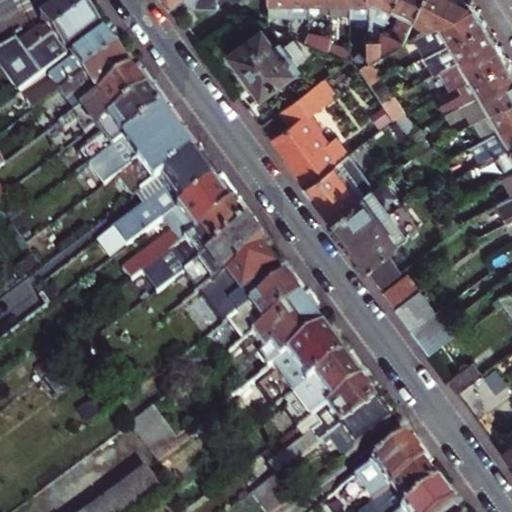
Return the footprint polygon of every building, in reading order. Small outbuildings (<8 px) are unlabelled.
[(0,68),(3,73),(84,13),(73,0),(69,0),(41,23),(47,30),(43,34),(41,31),(20,47),(15,41),(0,49),(0,68)] [(363,73),(395,54),(401,41),(389,35),(380,30),(383,23),(391,7),(394,0),(367,0),(368,1),(367,14),(365,36),(363,73)] [(422,0),(394,0),(391,7),(400,12),(391,30),(399,34),(402,29),(406,31),(414,16),(422,0)] [(438,28),(475,5),(472,1),(470,0),(422,0),(414,16),(438,28)] [(271,14),(291,14),(290,1),(271,1),(271,14)] [(350,11),(350,1),(331,1),(331,11),(350,11)] [(350,14),(367,14),(368,1),(350,1),(350,11),(350,14)] [(451,43),(486,23),(475,5),(438,28),(426,35),(437,52),(451,43)] [(19,94),(67,57),(63,53),(95,29),(84,13),(3,73),(19,94)] [(437,52),(447,71),(452,68),(497,41),(486,23),(451,43),(437,52)] [(311,45),(311,34),(291,25),(291,35),(311,45)] [(401,41),(406,31),(402,29),(399,34),(391,30),(389,35),(401,41)] [(262,95),(299,67),(281,42),(276,46),(264,30),(231,54),(262,95)] [(114,54),(102,38),(48,79),(52,84),(26,103),(34,113),(60,95),(114,54)] [(497,41),(452,68),(462,85),(472,79),(507,58),(497,41)] [(324,79),(336,70),(322,50),(299,67),(314,87),(324,79)] [(128,73),(114,54),(60,95),(74,114),(128,73)] [(463,96),(468,106),(511,79),(511,65),(507,58),(472,79),(477,88),(463,96)] [(143,93),(128,73),(74,114),(58,125),(65,133),(76,125),(85,137),(95,129),(143,93)] [(306,185),(349,154),(336,137),(329,142),(321,131),(323,129),(311,114),(336,96),(324,79),(314,87),(284,110),(293,122),(274,137),(288,156),(297,169),(295,171),(306,185)] [(486,102),(493,114),(511,102),(511,79),(468,106),(471,111),(486,102)] [(91,163),(158,114),(143,93),(95,129),(101,137),(82,150),(91,163)] [(485,135),(489,140),(511,126),(511,102),(493,114),(500,126),(485,135)] [(174,135),(158,114),(91,163),(108,185),(118,177),(174,135)] [(493,114),(478,123),(485,135),(500,126),(493,114)] [(499,158),(511,149),(511,126),(489,140),(499,158)] [(135,198),(191,157),(174,135),(118,177),(135,198)] [(507,174),(511,170),(511,149),(499,158),(480,168),(485,177),(503,167),(507,174)] [(306,185),(330,218),(373,187),(349,154),(306,185)] [(424,161),(419,154),(408,162),(413,169),(424,161)] [(288,156),(286,158),(295,171),(297,169),(288,156)] [(212,186),(191,157),(135,198),(134,200),(141,210),(101,241),(114,258),(163,222),(163,221),(212,186)] [(373,187),(330,218),(348,242),(403,202),(385,179),(373,187)] [(140,276),(229,209),(212,186),(163,221),(172,234),(125,269),(133,281),(140,276)] [(511,197),(503,202),(511,219),(511,197)] [(386,251),(420,226),(403,202),(348,242),(366,266),(367,265),(386,251)] [(234,215),(229,209),(140,276),(155,297),(197,266),(245,230),(243,228),(248,224),(239,212),(234,215)] [(212,285),(259,250),(245,230),(197,266),(212,285)] [(283,281),(259,250),(212,285),(169,317),(175,325),(199,307),(197,305),(202,302),(204,304),(215,296),(223,307),(226,305),(235,317),(283,281)] [(386,251),(367,265),(381,285),(401,270),(386,251)] [(485,276),(494,288),(506,280),(503,277),(496,268),(485,276)] [(395,306),(420,288),(408,272),(384,291),(389,298),(395,306)] [(0,294),(0,338),(47,308),(27,277),(0,294)] [(511,291),(511,287),(506,280),(494,288),(503,299),(511,291)] [(299,303),(283,281),(235,317),(229,321),(245,343),(299,303)] [(412,329),(437,310),(420,288),(395,306),(401,314),(412,329)] [(511,291),(503,299),(511,311),(511,291)] [(320,332),(299,303),(245,343),(267,372),(271,369),(320,332)] [(422,342),(450,321),(441,308),(437,310),(412,329),(417,335),(422,342)] [(459,331),(450,321),(422,342),(426,347),(430,352),(459,331)] [(341,361),(320,332),(271,369),(292,397),(341,361)] [(472,359),(448,377),(453,384),(458,390),(482,372),(472,359)] [(297,431),(359,385),(341,361),(292,397),(280,407),(297,431)] [(374,405),(359,385),(297,431),(305,441),(268,468),(276,478),(283,473),(323,443),(327,440),(374,405)] [(388,424),(374,405),(327,440),(323,443),(325,446),(329,443),(341,459),(388,424)] [(151,457),(174,440),(176,439),(172,434),(163,422),(154,410),(129,428),(138,440),(147,452),(151,457)] [(180,448),(174,440),(151,457),(157,465),(180,448)] [(511,443),(503,451),(511,463),(511,443)] [(371,506),(422,469),(404,445),(350,484),(358,494),(361,492),(371,506)] [(363,511),(405,511),(436,489),(422,469),(371,506),(363,511)] [(125,488),(141,509),(151,501),(161,494),(150,479),(154,476),(150,470),(136,481),(125,488)] [(283,473),(276,478),(258,491),(266,502),(273,511),(277,511),(300,495),(291,484),(283,473)] [(125,488),(107,502),(113,511),(136,511),(141,509),(125,488)] [(447,511),(451,509),(436,489),(405,511),(447,511)] [(113,511),(107,502),(93,511),(113,511)]
